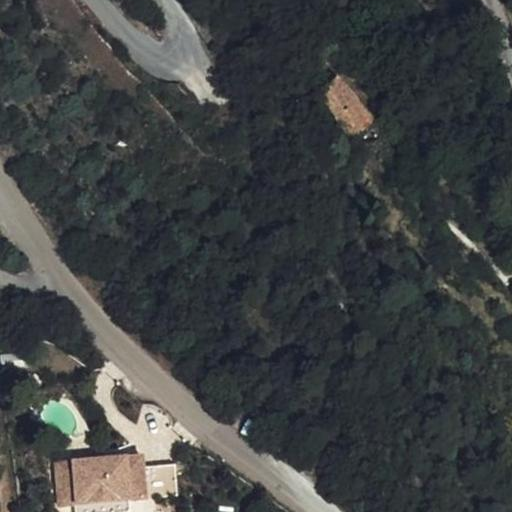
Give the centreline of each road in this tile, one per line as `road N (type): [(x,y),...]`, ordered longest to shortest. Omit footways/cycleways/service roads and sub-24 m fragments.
road 1 (residential): [(322,511),(118,346),(54,278),(0,186)]
road 2 (residential): [(100,0),(161,58),(180,49),(185,31),(165,0)]
